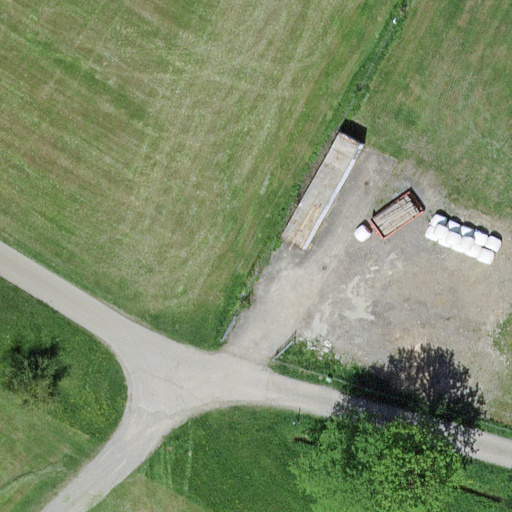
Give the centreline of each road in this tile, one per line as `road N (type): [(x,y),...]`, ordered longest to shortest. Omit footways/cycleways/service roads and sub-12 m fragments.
road 1 (track): [(195,381),(511,470)]
road 2 (unclassified): [(0,260),(195,381)]
road 3 (track): [(195,381),(64,511)]
